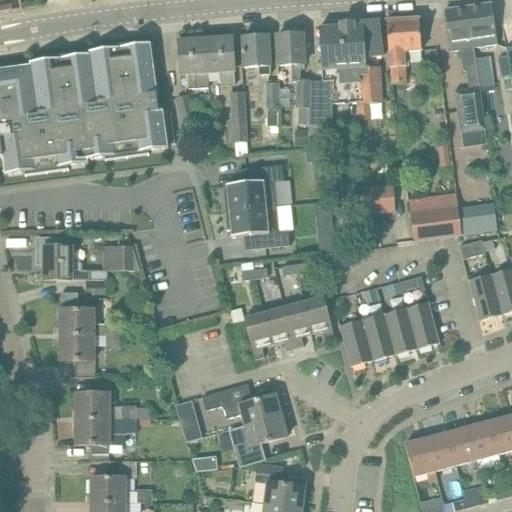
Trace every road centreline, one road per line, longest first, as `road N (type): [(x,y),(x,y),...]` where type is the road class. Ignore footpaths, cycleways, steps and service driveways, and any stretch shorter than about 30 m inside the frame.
road 1 (tertiary): [(0,35),(277,0)]
road 2 (residential): [(340,511),(351,446),(383,406),(511,355)]
road 3 (residential): [(36,511),(22,371),(0,299)]
